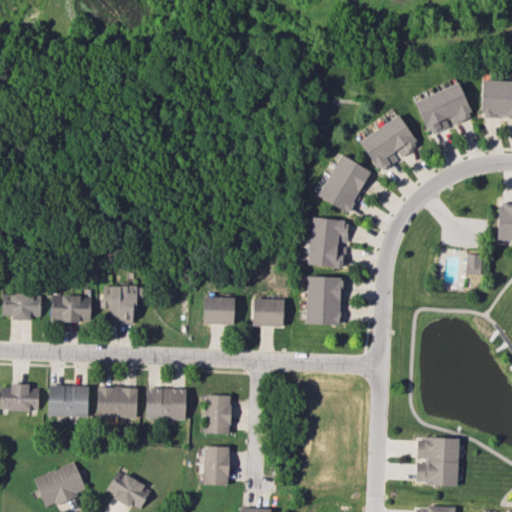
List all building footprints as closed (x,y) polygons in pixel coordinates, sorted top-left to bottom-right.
[(511,80),(480,80),(479,116),(511,117),(511,80)] [(413,100),(426,134),(449,125),(470,117),(457,82),(413,100)] [(358,140),(377,171),(399,158),(399,157),(417,146),(398,115),(358,140)] [(372,172),(339,154),(317,195),(349,213),(372,172)] [(495,239),(511,239),(511,204),(496,205),(495,239)] [(306,263),(343,267),(345,244),(348,220),(311,217),(306,263)] [(464,273),(479,274),(481,254),(465,253),(464,273)] [(340,324),(341,276),(305,275),(304,323),(340,324)] [(102,284),(102,307),(109,307),(109,321),(133,322),(134,299),(141,299),(141,285),(102,284)] [(39,293),(9,292),(9,299),(1,299),(0,314),(10,315),(10,319),(29,320),(29,316),(39,316),(39,293)] [(49,320),(88,321),(89,296),(49,295),(49,320)] [(233,296),(202,296),(201,323),(232,324),(233,296)] [(250,325),(280,326),(281,299),(251,298),(250,325)] [(38,387),(28,387),(28,383),(8,383),(8,386),(0,386),(0,409),(37,410),(38,387)] [(86,416),(87,385),(47,384),(46,415),(86,416)] [(136,387),(96,386),(95,416),(135,418),(136,387)] [(144,418),(184,419),(184,388),(145,387),(144,418)] [(228,433),(229,395),(204,394),(203,433),(228,433)] [(456,484),(457,438),(416,437),(415,460),(414,483),(456,484)] [(226,484),(227,446),(202,445),(201,483),(226,484)] [(85,490),(72,460),(32,478),(45,507),(85,490)] [(138,510),(150,488),(116,469),(104,491),(138,510)]
